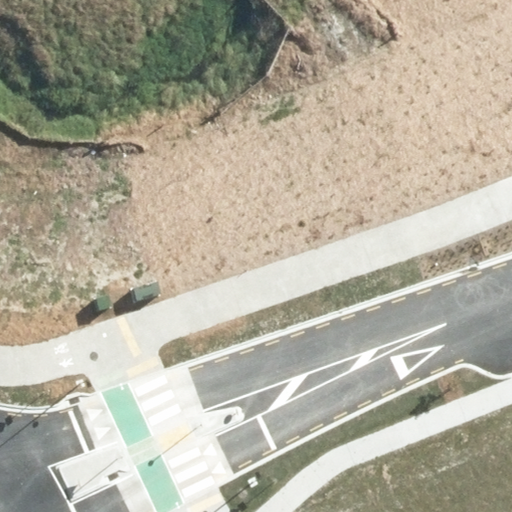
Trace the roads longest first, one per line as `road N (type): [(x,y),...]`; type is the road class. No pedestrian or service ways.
road 1 (residential): [(0,450),(37,446),(240,371),(384,342)]
road 2 (residential): [(384,342),(265,432),(97,511)]
road 3 (residential): [(384,342),(511,288)]
